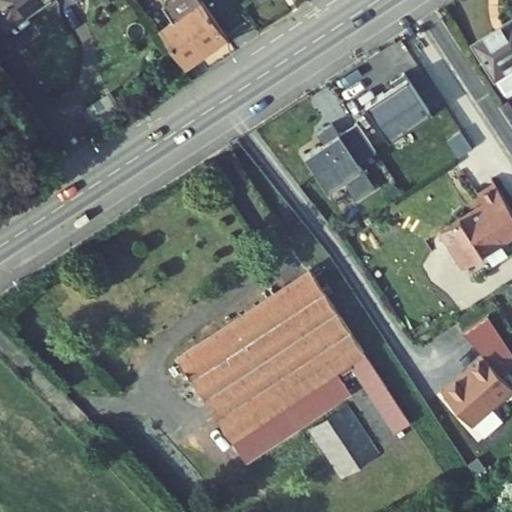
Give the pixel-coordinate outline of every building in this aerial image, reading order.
[(0,0),(0,3),(17,29),(60,1),(59,0),(0,0)] [(177,23),(162,33),(186,68),(228,40),(201,0),(176,0),(166,7),(177,23)] [(511,29),(475,53),(506,102),(511,98),(511,29)] [(385,150),(426,123),(401,83),(387,92),(390,97),(381,104),(380,102),(362,114),(385,150)] [(354,132),(336,144),(329,133),(314,143),(320,153),(301,165),(324,200),(338,190),(351,210),(370,198),(354,173),(372,161),(354,132)] [(473,208),(433,234),(455,268),(511,231),(511,222),(487,184),(466,197),(473,208)] [(310,276),(177,362),(230,442),(362,356),(310,276)] [(462,391),(438,406),(462,444),(508,415),(500,401),(511,393),(511,380),(486,339),(468,351),(484,377),(467,387),(469,389),(463,393),(462,391)] [(306,429),(339,478),(378,451),(346,403),(306,429)]
